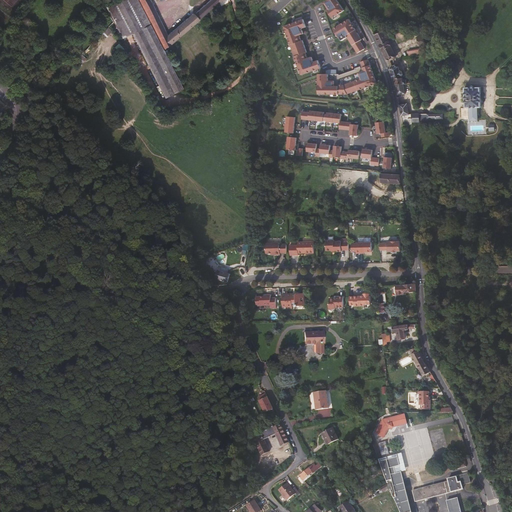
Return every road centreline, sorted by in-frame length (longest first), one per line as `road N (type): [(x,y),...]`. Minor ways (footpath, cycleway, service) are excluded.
road 1 (residential): [(420,272),(244,281),(241,315),(258,367)]
road 2 (tertiary): [(495,511),(423,336),(420,272)]
road 3 (residential): [(285,511),(266,491),(300,455),(258,367)]
road 4 (tertiary): [(347,0),(385,66),(400,140)]
road 5 (tertiary): [(400,140),(420,272)]
